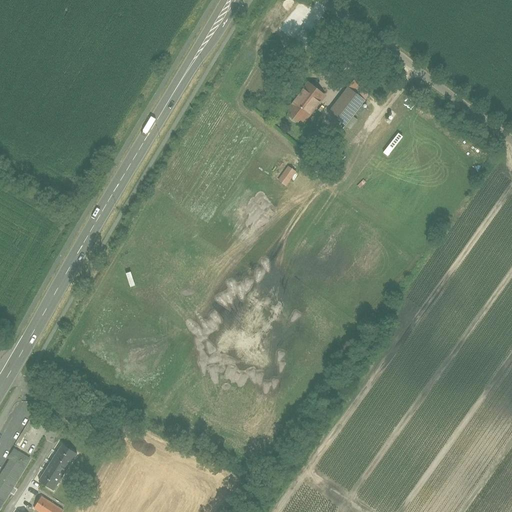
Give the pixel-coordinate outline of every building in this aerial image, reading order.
[(390,77),(390,85),(398,85),(398,77),(390,77)] [(324,96),(308,84),(289,109),(304,122),(324,96)] [(362,97),(347,86),(325,117),(341,128),(362,97)] [(312,141),(308,152),(315,155),(319,143),(312,141)] [(290,164),(278,180),(287,186),(299,171),(290,164)] [(153,247),(155,253),(179,247),(178,241),(153,247)] [(170,383),(183,362),(178,359),(165,380),(170,383)] [(61,444),(53,456),(71,468),(79,456),(61,444)] [(32,461),(14,450),(9,459),(10,460),(0,476),(0,511),(1,511),(7,502),(6,502),(26,468),(27,469),(32,461)] [(53,456),(46,468),(64,480),(71,468),(53,456)] [(64,480),(46,468),(38,481),(56,492),(64,480)] [(64,511),(65,511),(42,497),(34,510),(37,511),(64,511)]
